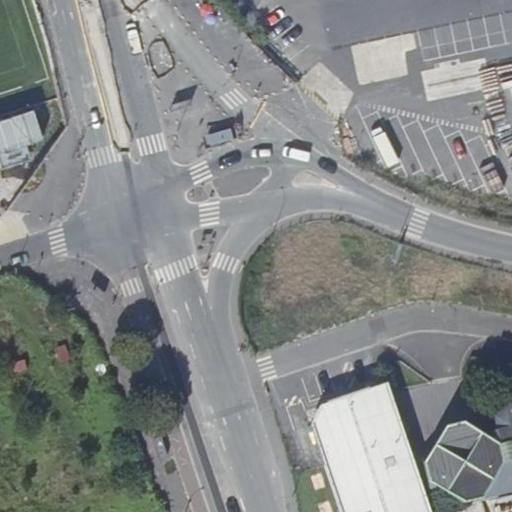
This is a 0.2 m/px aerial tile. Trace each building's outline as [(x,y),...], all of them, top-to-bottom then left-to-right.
[(0,166),(34,156),(30,141),(45,136),(37,106),(0,117),(0,166)] [(340,511),(429,511),(387,385),(319,407),(311,425),(334,494),(340,511)] [(496,432),(506,430),(502,413),(511,410),(511,406),(503,400),(493,416),(496,432)] [(465,506),(479,503),(482,503),(511,495),(511,410),(502,413),(506,430),(496,432),(481,436),(456,441),(447,433),(439,445),(435,446),(421,450),(431,496),(446,493),(465,506)] [(456,441),(481,436),(465,424),(446,429),(435,446),(439,445),(447,433),(456,441)]
